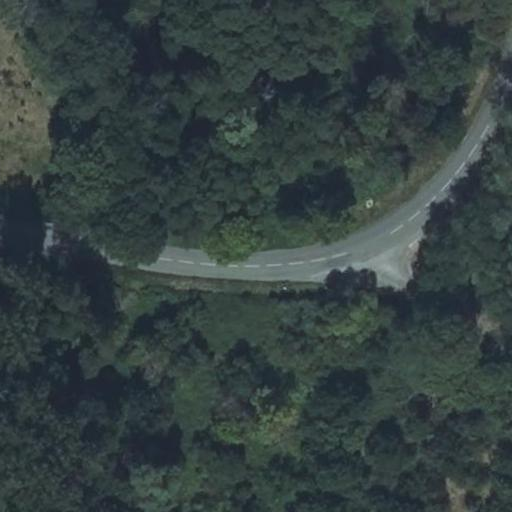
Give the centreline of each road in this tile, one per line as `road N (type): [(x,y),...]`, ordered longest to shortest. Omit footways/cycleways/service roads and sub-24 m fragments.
road 1 (tertiary): [(388,241),(272,266),(214,265),(0,234)]
road 2 (tertiary): [(511,78),(448,187),(388,241)]
road 3 (unclassified): [(511,347),(431,310),(388,241)]
